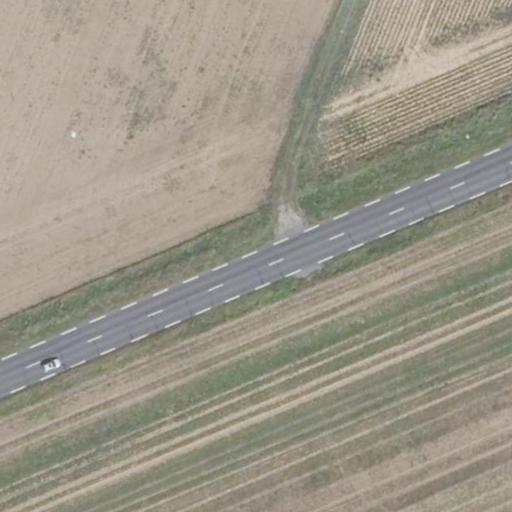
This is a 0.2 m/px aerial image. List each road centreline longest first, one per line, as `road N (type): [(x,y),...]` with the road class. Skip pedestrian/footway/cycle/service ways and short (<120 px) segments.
road 1 (primary): [(0,379),(511,163)]
road 2 (track): [(363,0),(281,205),(291,256)]
